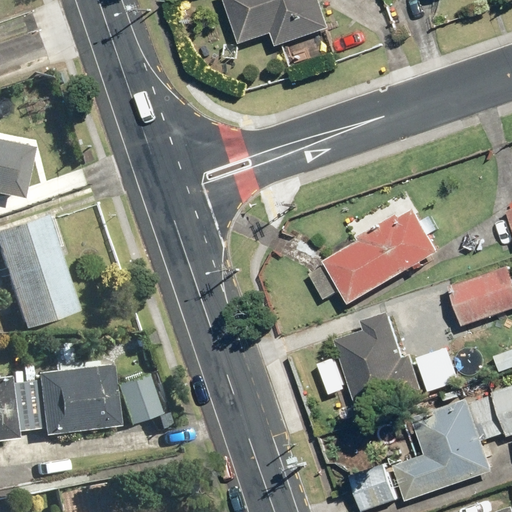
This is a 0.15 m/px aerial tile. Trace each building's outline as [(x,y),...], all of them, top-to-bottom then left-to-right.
[(323,0),(228,0),(243,43),(275,32),(280,45),(333,26),(323,0)] [(0,139),(0,194),(21,198),(30,145),(0,139)] [(347,291),(355,305),(446,250),(419,205),(312,270),(330,301),(347,291)] [(50,213),(0,228),(0,258),(23,329),(75,312),(55,250),(61,248),(50,213)] [(511,267),(455,287),(468,326),(511,311),(511,267)] [(371,330),(340,340),(362,411),(428,390),(416,354),(408,356),(394,312),(368,320),(371,330)] [(111,364),(34,374),(42,436),(119,427),(111,364)] [(0,440),(17,438),(9,375),(0,375),(0,440)] [(148,375),(116,385),(129,424),(161,413),(148,375)] [(511,387),(498,392),(511,435),(511,387)] [(400,465),(412,500),(499,471),(489,440),(508,434),(494,392),(421,416),(434,454),(400,465)] [(401,500),(389,464),(355,475),(367,511),(401,500)] [(97,511),(95,495),(58,502),(59,511),(97,511)]
